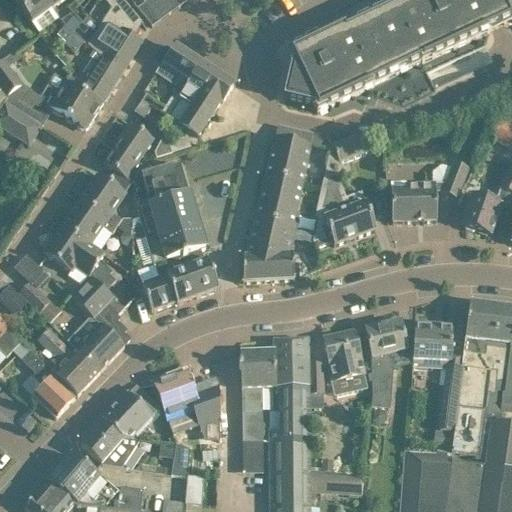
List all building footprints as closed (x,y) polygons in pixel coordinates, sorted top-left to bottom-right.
[(51,11),(43,0),(12,0),(31,26),(33,25),(39,34),(59,20),(51,11)] [(43,0),(51,11),(66,0),(43,0)] [(87,48),(103,61),(122,74),(142,43),(123,31),(123,32),(122,31),(116,28),(123,17),(131,11),(122,0),(108,0),(105,3),(111,10),(94,37),(82,25),(74,17),(72,19),(68,24),(64,28),(57,37),(66,44),(74,35),(87,48)] [(142,0),(145,3),(145,4),(159,23),(169,15),(158,0),(142,0)] [(173,0),(158,0),(169,15),(180,8),(173,0)] [(401,0),(393,4),(394,7),(345,30),(344,28),(316,41),(315,39),(304,44),(304,46),(288,54),(293,66),(285,101),(312,107),(317,116),(326,111),(371,90),(375,98),(403,108),(433,93),(425,75),(485,46),(489,34),(488,33),(502,26),(511,22),(511,21),(511,20),(502,0),(401,0)] [(69,15),(60,22),(64,28),(68,24),(72,19),(69,15)] [(173,95),(161,114),(168,118),(171,111),(178,100),(192,109),(179,128),(196,139),(198,139),(220,104),(221,105),(233,87),(176,50),(164,67),(161,65),(155,76),(174,89),(171,94),(173,95)] [(103,61),(85,89),(104,102),(122,74),(103,61)] [(7,100),(4,106),(44,130),(54,113),(84,133),(104,102),(85,89),(70,80),(59,97),(47,89),(40,100),(23,88),(4,62),(0,64),(0,90),(1,92),(7,100)] [(154,102),(145,96),(142,101),(151,107),(154,102)] [(152,108),(151,107),(142,101),(136,111),(142,115),(148,114),(152,108)] [(44,130),(4,106),(0,111),(0,130),(30,150),(44,130)] [(491,141),(511,152),(511,106),(502,124),(501,123),(491,141)] [(466,131),(481,137),(488,122),(473,115),(466,131)] [(114,175),(131,186),(132,187),(140,168),(136,164),(151,142),(131,128),(129,132),(126,130),(118,141),(121,143),(104,168),(114,175)] [(277,129),(274,140),(299,146),(301,134),(277,129)] [(312,137),(301,134),(299,146),(310,149),(310,147),(320,149),(322,140),(312,138),(312,137)] [(359,137),(331,147),(315,215),(323,217),(325,220),(322,221),(325,228),(321,230),(326,243),(330,241),(333,249),(375,233),(360,194),(345,200),(338,181),(341,165),(366,155),(364,151),(384,150),(384,137),(360,138),(359,137)] [(274,140),(265,180),(301,188),(310,149),(299,146),(274,140)] [(405,192),(390,192),(391,226),(436,225),(435,195),(440,194),(440,195),(456,201),(463,183),(468,171),(452,165),(451,169),(441,167),(432,174),(432,186),(405,186),(405,192)] [(142,226),(146,239),(158,236),(166,263),(186,257),(200,253),(205,252),(179,166),(141,178),(146,197),(150,209),(138,212),(140,219),(142,226)] [(509,209),(511,203),(511,172),(510,171),(499,192),(495,204),(471,196),(460,228),(489,238),(500,206),(509,209)] [(97,178),(79,204),(116,229),(120,223),(110,216),(131,186),(114,175),(107,185),(97,178)] [(265,180),(255,223),(294,232),(297,216),(294,216),(301,188),(265,180)] [(79,204),(61,230),(88,248),(101,229),(111,236),(116,229),(79,204)] [(132,221),(132,231),(143,227),(142,226),(140,219),(132,221)] [(120,223),(116,229),(130,239),(130,222),(121,222),(120,223)] [(255,223),(246,260),(291,258),(288,257),(294,232),(255,223)] [(74,268),(89,279),(99,263),(102,258),(88,248),(61,230),(53,242),(50,240),(42,252),(45,254),(43,257),(70,275),(74,268)] [(158,236),(146,239),(155,268),(151,269),(146,272),(142,277),(141,282),(142,286),(141,287),(151,315),(176,306),(176,308),(189,303),(185,291),(187,291),(180,273),(190,269),(186,257),(166,263),(158,236)] [(204,264),(200,253),(186,257),(190,269),(180,273),(187,291),(185,291),(189,303),(218,293),(207,263),(204,264)] [(291,258),(246,260),(243,260),(242,286),(293,283),(291,263),(291,258)] [(69,300),(100,329),(122,350),(129,343),(122,336),(125,333),(116,325),(119,322),(117,319),(124,312),(106,293),(115,283),(109,277),(112,274),(99,263),(89,279),(69,300)] [(19,297),(51,326),(60,316),(29,286),(19,297)] [(0,297),(0,306),(14,319),(27,305),(9,288),(0,297)] [(485,415),(490,416),(503,384),(511,313),(511,311),(469,306),(462,357),(461,370),(462,370),(459,391),(453,435),(453,436),(451,449),(450,456),(479,460),(485,415)] [(491,416),(490,420),(500,421),(500,417),(511,417),(511,313),(503,384),(490,416),(491,416)] [(20,346),(0,325),(0,354),(6,360),(20,346)] [(400,325),(365,333),(369,353),(371,361),(372,392),(371,410),(390,412),(392,368),(390,356),(406,352),(404,345),(400,325)] [(413,346),(412,362),(413,362),(412,370),(432,372),(433,363),(450,364),(451,347),(452,328),(413,326),(413,346)] [(100,329),(77,354),(100,376),(124,351),(122,350),(100,329)] [(100,376),(77,354),(72,358),(47,334),(37,344),(53,360),(52,360),(61,369),(53,377),(77,400),(100,376)] [(354,335),(322,343),(327,363),(328,368),(336,399),(366,392),(362,377),(363,376),(358,356),(354,335)] [(269,511),(310,511),(310,495),(310,474),(310,411),(309,367),(309,362),(308,342),(272,344),(273,354),(275,391),(280,396),(280,414),(270,414),(270,432),(269,511)] [(36,376),(35,377),(32,380),(42,389),(32,399),(55,422),(74,403),(41,371),(44,368),(26,350),(18,359),(36,376)] [(261,392),(275,391),(273,354),(240,355),(241,375),(243,445),(262,445),(261,392)] [(322,366),(309,367),(310,411),(323,411),(322,366)] [(186,375),(154,386),(167,424),(199,413),(186,375)] [(102,422),(102,424),(121,442),(131,443),(145,429),(144,428),(161,411),(137,388),(127,397),(126,396),(102,422)] [(445,390),(439,433),(453,435),(459,391),(445,390)] [(217,416),(202,417),(204,444),(218,443),(217,416)] [(500,421),(490,420),(489,425),(491,425),(485,463),(411,453),(403,511),(511,511),(511,417),(500,417),(500,421)] [(121,442),(102,424),(80,449),(95,462),(101,467),(121,471),(139,444),(131,443),(121,442)] [(439,434),(437,447),(451,449),(453,436),(439,434)] [(190,453),(175,447),(172,471),(172,478),(187,480),(187,479),(190,453)] [(217,452),(202,453),(202,461),(217,460),(217,452)] [(141,511),(143,494),(120,490),(119,498),(100,482),(87,470),(71,457),(24,511),(141,511)] [(321,460),(321,461),(321,471),(333,472),(333,462),(333,460),(321,460)] [(159,469),(158,476),(172,478),(172,471),(159,469)] [(321,474),(310,474),(310,495),(323,496),(324,475),(321,474)] [(349,476),(348,498),(362,499),(363,477),(349,476)] [(185,505),(185,508),(202,509),(205,480),(187,479),(187,480),(185,505)] [(184,511),(185,508),(185,505),(164,502),(162,511),(184,511)]
